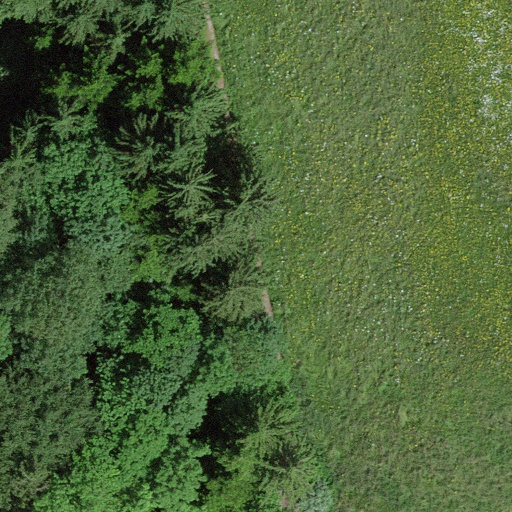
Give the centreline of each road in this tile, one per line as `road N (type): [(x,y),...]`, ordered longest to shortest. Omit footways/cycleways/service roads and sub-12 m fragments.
road 1 (track): [(255,350),(237,210),(228,0)]
road 2 (track): [(255,350),(285,511)]
